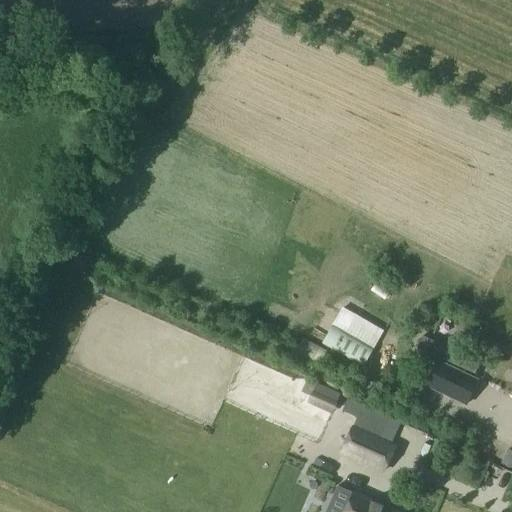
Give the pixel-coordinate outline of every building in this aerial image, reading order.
[(458,320),(450,336),(465,343),(473,328),(458,320)] [(328,327),(318,345),(358,368),(369,350),(328,327)] [(291,341),(287,354),(306,360),(310,346),(291,341)] [(439,368),(427,393),(467,411),(479,386),(439,368)] [(339,396),(316,386),(311,397),(310,399),(333,409),(339,396)] [(352,429),(341,454),(383,472),(394,448),(352,429)] [(508,468),(511,453),(495,450),(493,466),(508,468)] [(511,479),(504,476),(498,491),(511,496),(511,479)] [(401,511),(424,511),(433,488),(413,481),(401,511)] [(397,511),(356,494),(348,511),(397,511)]
